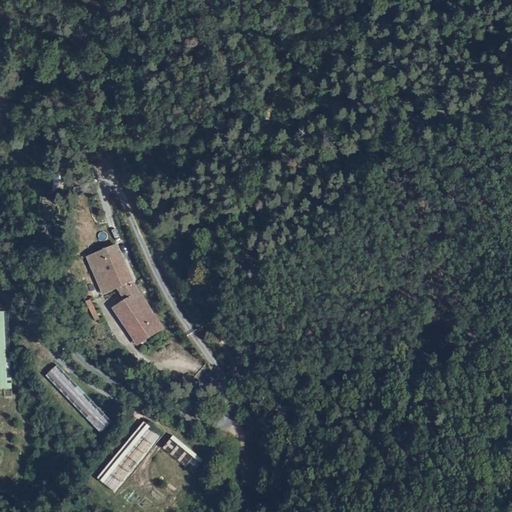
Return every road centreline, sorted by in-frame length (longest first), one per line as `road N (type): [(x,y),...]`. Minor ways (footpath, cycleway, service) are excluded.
road 1 (unclassified): [(206,370),(234,409),(225,423),(195,421),(145,398),(86,365),(18,274),(0,263)]
road 2 (track): [(0,292),(80,376),(164,424),(138,478)]
